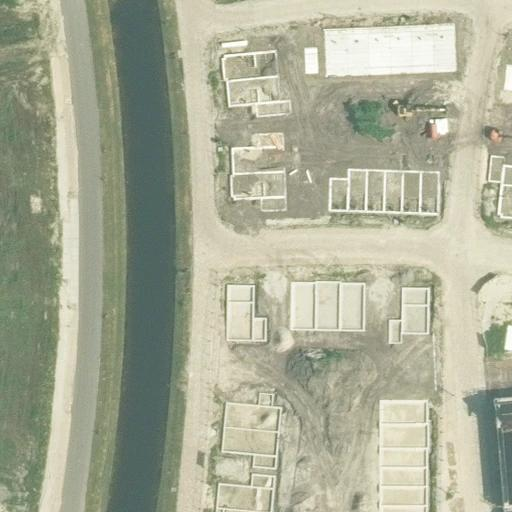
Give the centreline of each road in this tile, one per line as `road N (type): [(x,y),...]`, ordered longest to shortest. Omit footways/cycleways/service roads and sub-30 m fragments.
road 1 (residential): [(67,0),(83,105),(89,324),(64,511)]
road 2 (residential): [(479,511),(460,254)]
road 3 (residential): [(203,255),(460,254)]
road 4 (residential): [(186,511),(203,255)]
road 5 (residential): [(460,254),(482,0)]
road 6 (residential): [(203,255),(195,21)]
road 7 (residential): [(358,0),(195,21)]
